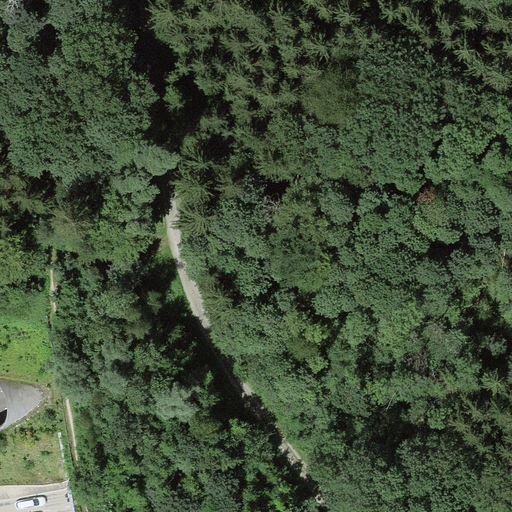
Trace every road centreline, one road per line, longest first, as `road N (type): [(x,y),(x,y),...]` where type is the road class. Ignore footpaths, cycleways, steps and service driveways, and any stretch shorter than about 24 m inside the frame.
road 1 (track): [(334,511),(218,345),(188,281),(144,0)]
road 2 (motorway): [(511,302),(0,400)]
road 3 (motorway): [(38,511),(511,427)]
